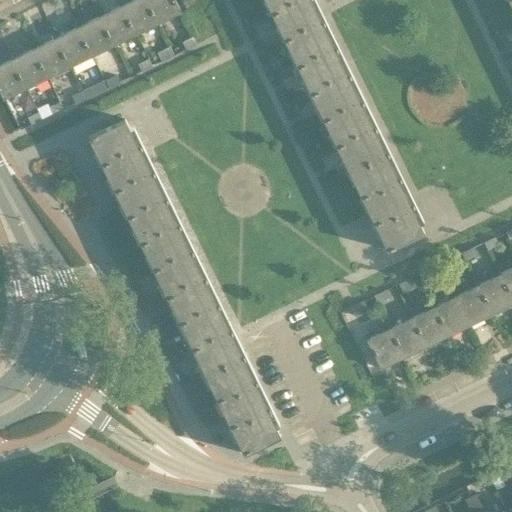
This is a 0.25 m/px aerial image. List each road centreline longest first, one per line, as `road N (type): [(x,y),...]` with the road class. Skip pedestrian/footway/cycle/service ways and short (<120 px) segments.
road 1 (residential): [(347,467),(511,384)]
road 2 (tertiary): [(70,361),(75,316),(65,278),(17,213)]
road 3 (residential): [(347,467),(279,326)]
road 4 (tertiary): [(17,213),(43,297),(43,334),(30,358)]
road 5 (unclassified): [(49,390),(171,455)]
road 6 (unclassified): [(171,455),(70,361)]
